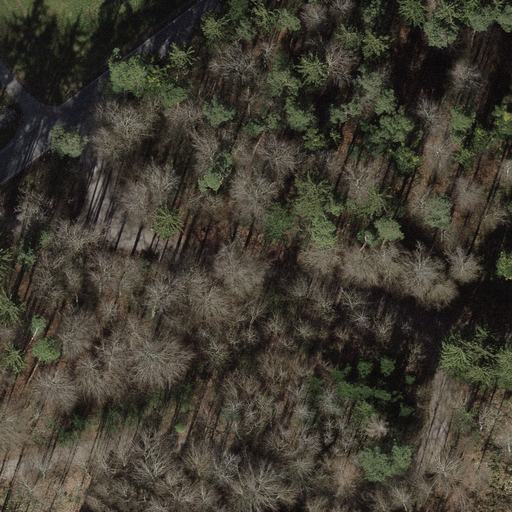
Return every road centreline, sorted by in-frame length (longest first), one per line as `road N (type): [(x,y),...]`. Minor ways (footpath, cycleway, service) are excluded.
road 1 (track): [(423,316),(440,375),(436,444),(389,491),(348,499),(170,442),(0,473)]
road 2 (track): [(423,316),(123,242),(80,110)]
road 3 (unclassified): [(225,0),(0,169)]
road 4 (track): [(123,242),(0,222)]
